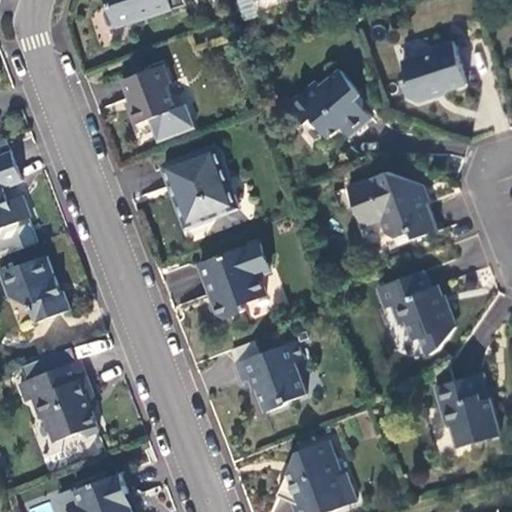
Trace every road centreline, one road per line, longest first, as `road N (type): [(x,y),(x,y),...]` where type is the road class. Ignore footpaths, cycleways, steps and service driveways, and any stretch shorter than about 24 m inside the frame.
road 1 (residential): [(216,511),(37,36),(42,0)]
road 2 (residential): [(511,258),(482,165),(511,155)]
